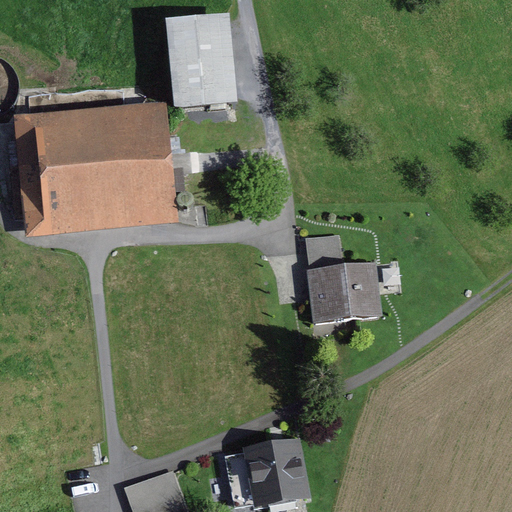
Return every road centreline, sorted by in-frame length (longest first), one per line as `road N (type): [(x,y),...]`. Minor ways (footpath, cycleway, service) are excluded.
road 1 (track): [(246,0),(282,192),(266,218),(244,231),(118,240),(103,248),(94,273),(118,480)]
road 2 (track): [(368,378),(118,480),(118,511)]
road 3 (track): [(368,378),(511,272)]
